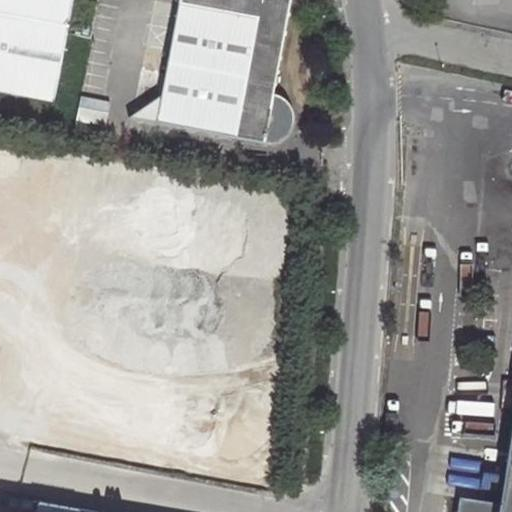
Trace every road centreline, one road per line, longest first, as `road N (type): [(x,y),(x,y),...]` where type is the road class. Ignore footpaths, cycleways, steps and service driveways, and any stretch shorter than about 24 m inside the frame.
road 1 (unclassified): [(341,511),(370,181),(371,30)]
road 2 (unclassified): [(511,58),(371,30)]
